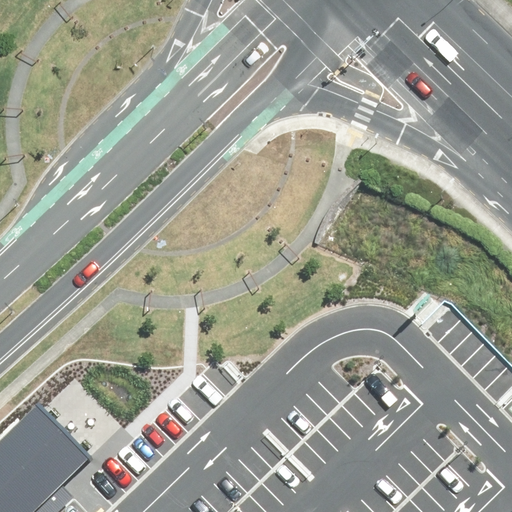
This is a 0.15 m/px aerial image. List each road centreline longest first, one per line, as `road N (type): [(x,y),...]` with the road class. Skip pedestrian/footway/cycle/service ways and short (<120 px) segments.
road 1 (tertiary): [(269,90),(0,349)]
road 2 (tertiary): [(511,155),(269,90)]
road 3 (tertiary): [(0,277),(159,118)]
road 4 (tertiary): [(159,118),(301,0)]
road 5 (primary): [(381,0),(511,125)]
road 6 (tertiary): [(159,118),(204,0)]
